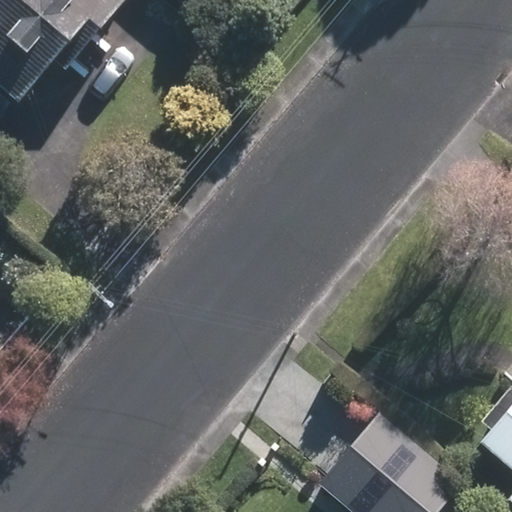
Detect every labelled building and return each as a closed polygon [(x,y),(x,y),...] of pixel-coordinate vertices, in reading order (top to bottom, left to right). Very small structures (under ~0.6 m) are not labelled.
[(92,55),(138,0),(0,0),(0,78),(31,105),(81,46),(92,55)] [(189,0),(212,19),(228,0),(189,0)] [(0,87),(0,125),(19,103),(0,87)] [(511,387),(477,428),(511,458),(511,387)] [(443,511),(470,482),(384,409),(322,480),(358,511),(443,511)]
